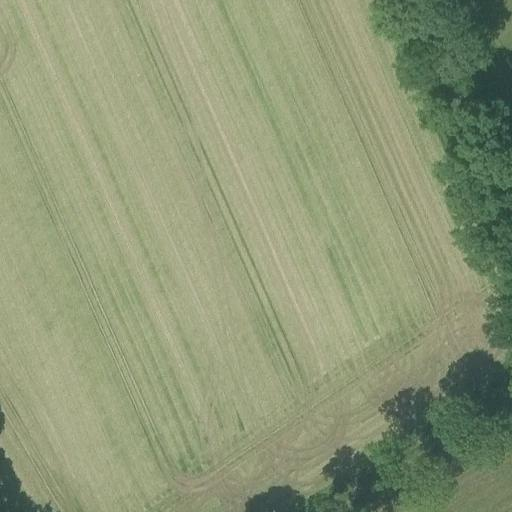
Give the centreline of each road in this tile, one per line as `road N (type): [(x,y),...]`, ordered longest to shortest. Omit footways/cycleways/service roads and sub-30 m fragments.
road 1 (track): [(325,511),(511,374)]
road 2 (track): [(511,195),(419,0)]
